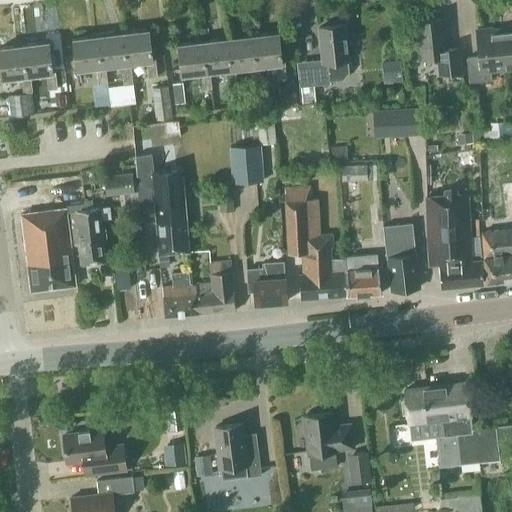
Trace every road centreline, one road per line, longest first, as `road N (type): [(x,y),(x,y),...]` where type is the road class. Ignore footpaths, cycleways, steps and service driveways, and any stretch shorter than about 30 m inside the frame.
road 1 (primary): [(470,313),(13,363)]
road 2 (residential): [(32,511),(13,363)]
